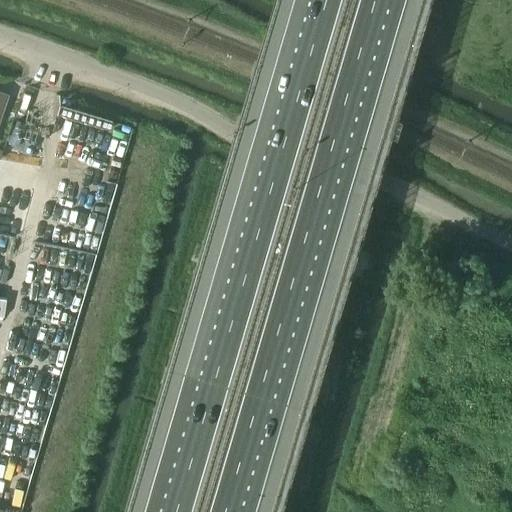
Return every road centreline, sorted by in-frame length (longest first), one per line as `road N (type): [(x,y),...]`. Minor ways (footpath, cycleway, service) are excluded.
road 1 (unclassified): [(511,244),(360,170),(276,152),(135,83),(0,37)]
road 2 (motorway): [(226,511),(376,0)]
road 3 (motorway): [(327,0),(177,511)]
